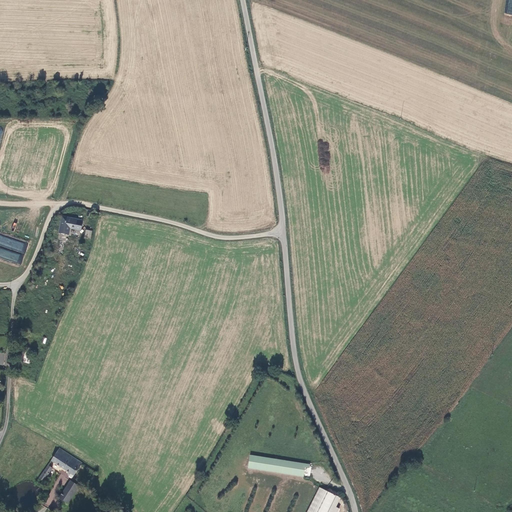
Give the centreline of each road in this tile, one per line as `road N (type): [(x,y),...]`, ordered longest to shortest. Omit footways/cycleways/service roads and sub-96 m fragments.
road 1 (unclassified): [(14,285),(51,212),(71,202),(215,237),(282,231)]
road 2 (tertiary): [(282,231),(299,380),(354,511)]
road 3 (tertiary): [(243,0),(282,231)]
road 4 (unclassified): [(0,438),(14,285)]
